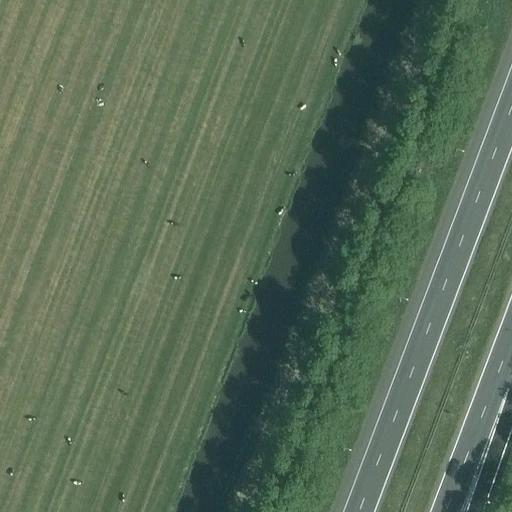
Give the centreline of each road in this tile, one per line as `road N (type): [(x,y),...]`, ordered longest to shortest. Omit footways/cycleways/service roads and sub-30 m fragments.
road 1 (motorway): [(511,107),(360,511)]
road 2 (motorway): [(445,511),(511,336)]
road 3 (motorway): [(472,511),(511,364)]
